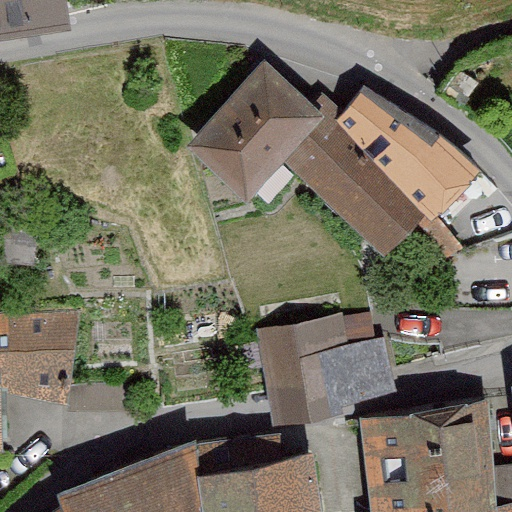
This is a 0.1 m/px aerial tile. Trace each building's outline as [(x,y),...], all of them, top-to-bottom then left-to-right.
[(0,0),(0,14),(74,0),(0,0)] [(179,134),(238,190),(317,107),(257,51),(179,134)] [(289,162),(377,251),(454,174),(366,86),(289,162)] [(0,289),(0,385),(77,381),(73,310),(2,314),(1,290),(0,289)] [(253,322),(265,401),(391,381),(378,302),(253,322)] [(488,379),(361,402),(377,500),(503,479),(488,379)] [(74,511),(183,511),(183,444),(61,491),(74,511)] [(307,511),(303,448),(188,456),(191,511),(307,511)] [(511,511),(511,479),(503,479),(377,500),(366,501),(366,511),(511,511)]
